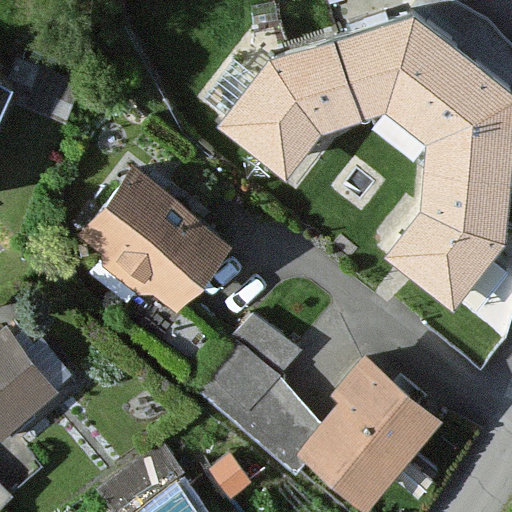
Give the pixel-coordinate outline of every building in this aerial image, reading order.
[(303,139),(373,112),(413,143),(409,215),(376,255),(443,309),(492,239),(501,92),(401,9),(252,61),(208,121),(275,174),(303,139)] [(0,142),(21,94),(0,85),(0,142)] [(178,325),(231,256),(130,178),(77,247),(178,325)] [(0,337),(0,448),(61,394),(5,332),(0,337)] [(300,460),(356,511),(371,511),(441,433),(365,367),(333,403),(342,411),(300,460)] [(202,511),(152,448),(94,493),(109,511),(202,511)]
